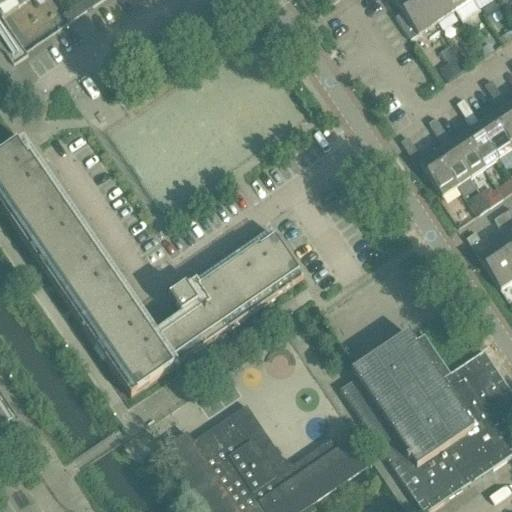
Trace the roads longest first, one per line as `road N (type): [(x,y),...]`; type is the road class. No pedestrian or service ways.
road 1 (residential): [(366,142),(152,287),(52,146)]
road 2 (residential): [(366,142),(511,354)]
road 3 (residential): [(378,53),(421,117),(511,54)]
road 4 (residential): [(177,0),(47,86)]
